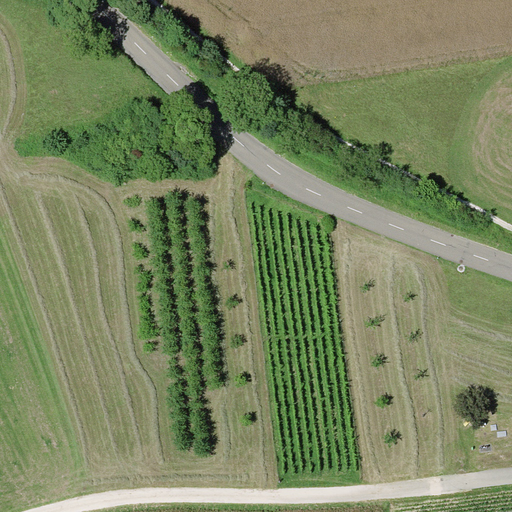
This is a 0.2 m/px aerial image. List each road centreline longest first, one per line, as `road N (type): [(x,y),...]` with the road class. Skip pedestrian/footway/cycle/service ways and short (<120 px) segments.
road 1 (secondary): [(88,0),(237,143),(295,187),(511,270)]
road 2 (track): [(59,511),(132,495),(322,494),(511,479)]
